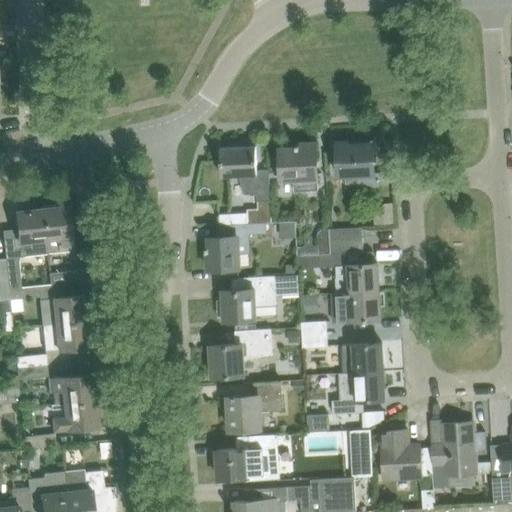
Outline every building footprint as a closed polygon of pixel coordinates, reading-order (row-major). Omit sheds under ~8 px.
[(348,142),(337,142),(339,175),(345,174),(346,184),(360,183),(359,174),(374,173),(374,163),(377,161),(377,152),(373,151),(373,144),(348,145),(348,142)] [(281,166),(281,168),(281,178),(293,178),(294,191),(318,189),(316,143),(296,144),(296,147),(280,148),(281,166)] [(221,176),(241,175),(242,174),(247,193),(247,194),(257,194),(257,199),(270,198),(269,169),(257,170),(256,146),(220,148),(221,176)] [(281,166),(271,167),(271,179),(281,178),(281,168),(281,166)] [(247,208),(248,223),(266,221),(271,221),(270,198),(257,199),(258,208),(247,208)] [(68,205),(42,208),(46,244),(47,253),(73,250),(68,205)] [(17,211),(19,231),(20,243),(21,243),(22,256),(47,253),(46,244),(42,208),(17,211)] [(208,269),(228,268),(239,267),(239,251),(249,251),(248,233),(266,232),(266,221),(248,223),(217,225),(218,236),(205,237),(206,252),(208,252),(208,269)] [(355,226),(329,228),(330,241),(362,239),(362,226),(355,226)] [(363,251),(362,239),(330,241),(329,228),(321,228),(317,233),(318,246),(297,247),(297,254),(345,252),(363,251)] [(345,265),(345,252),(297,254),(298,268),(345,265)] [(17,257),(6,258),(9,288),(20,287),(17,257)] [(6,258),(0,258),(0,300),(10,299),(9,288),(6,258)] [(337,291),(334,291),(334,293),(379,290),(378,262),(349,264),(349,267),(336,268),(337,291)] [(286,265),(286,274),(295,274),(295,265),(286,265)] [(82,269),(63,271),(50,273),(51,284),(84,281),(82,269)] [(223,320),(244,319),(257,319),(257,306),(277,305),(276,276),(258,276),(238,277),(238,278),(247,278),(248,289),(222,290),(223,320)] [(20,287),(9,288),(10,299),(11,299),(40,296),(39,285),(20,287)] [(379,290),(334,293),(336,321),(381,319),(379,290)] [(40,300),(41,312),(43,325),(88,320),(85,294),(53,298),(40,300)] [(0,300),(0,311),(12,311),(11,309),(11,299),(10,299),(0,300)] [(88,320),(43,325),(45,350),(59,349),(91,346),(88,320)] [(327,320),(302,322),(302,335),(328,333),(327,320)] [(212,377),(232,375),(244,375),(243,357),(273,355),(271,328),(235,330),(236,343),(210,345),(212,377)] [(328,333),(302,335),(303,348),(328,346),(328,333)] [(382,342),(343,344),(344,373),(384,370),(382,342)] [(46,354),(16,357),(17,368),(47,365),(46,354)] [(47,365),(17,368),(18,379),(49,376),(47,365)] [(384,370),(344,373),(339,373),(341,399),(333,400),(333,413),(365,412),(364,400),(385,398),(384,370)] [(66,403),(96,400),(94,374),(62,377),(62,378),(49,379),(50,392),(53,391),(54,405),(66,403)] [(8,377),(9,388),(19,387),(18,379),(18,376),(8,377)] [(230,429),(250,427),(262,427),(261,411),(283,410),(281,380),(254,382),(254,396),(228,397),(230,429)] [(96,400),(66,403),(67,416),(53,418),(54,430),(67,429),(99,426),(96,400)] [(328,413),(307,414),(308,430),(329,429),(328,413)] [(432,444),(432,447),(433,464),(445,464),(446,475),(477,473),(477,472),(476,463),(474,421),(443,423),(444,443),(432,444)] [(382,431),(383,451),(384,473),(420,471),(421,477),(434,476),(433,464),(432,447),(420,447),(420,444),(409,444),(408,429),(382,431)] [(55,433),(25,436),(26,448),(56,445),(55,433)] [(219,478),(239,477),(249,476),(248,462),(276,460),(275,434),(248,436),(249,448),(217,449),(219,478)] [(504,458),(492,458),(492,462),(493,472),(495,503),(511,501),(511,443),(503,444),(504,458)] [(492,462),(476,463),(477,472),(477,473),(493,472),(492,462)] [(86,484),(67,486),(69,511),(94,511),(93,496),(105,495),(102,470),(85,472),(86,484)] [(29,478),(29,487),(31,502),(43,501),(43,511),(69,511),(67,486),(65,471),(46,473),(46,476),(29,478)] [(320,485),(311,485),(312,511),(355,511),(356,511),(355,476),(319,478),(320,485)] [(312,511),(311,485),(287,487),(288,496),(288,499),(301,499),(301,511),(312,511)] [(13,500),(0,501),(0,511),(23,511),(32,511),(31,502),(29,487),(12,489),(13,500)] [(234,511),(278,511),(278,498),(234,500),(234,511)]
